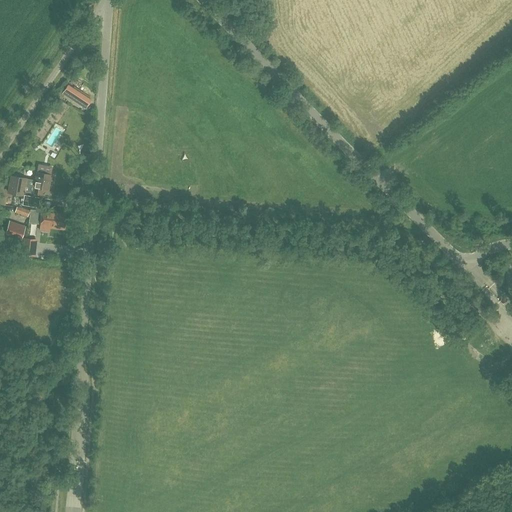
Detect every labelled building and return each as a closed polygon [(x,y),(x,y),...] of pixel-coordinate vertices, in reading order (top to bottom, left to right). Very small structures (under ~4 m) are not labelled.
[(65,92),(87,107),(92,99),(70,84),(65,92)] [(10,174),(7,192),(24,195),(25,191),(34,193),(42,194),(43,189),(48,190),(51,175),(50,175),(38,173),(37,173),(36,179),(27,178),(27,177),(10,174)] [(40,198),(24,194),(22,205),(38,208),(40,198)] [(18,206),(15,212),(21,214),(23,208),(18,206)] [(51,225),(51,227),(64,229),(66,214),(42,210),(40,224),(51,225)] [(25,227),(9,222),(5,235),(13,238),(12,241),(20,243),(25,227)] [(34,256),(36,239),(24,238),(22,254),(34,256)]
